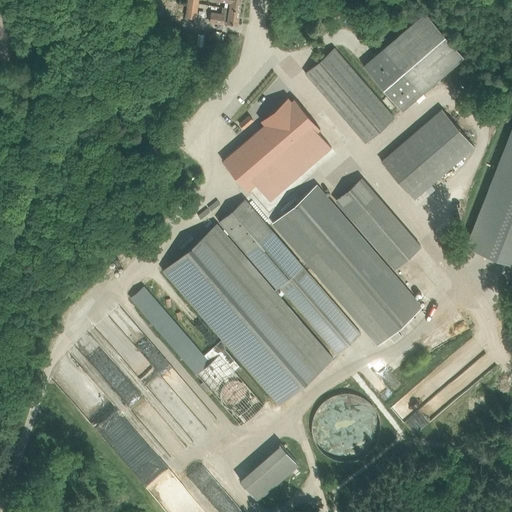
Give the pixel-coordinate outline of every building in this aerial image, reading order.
[(224,0),(225,0),(224,7),(222,6),(222,7),(240,9),(241,0),(224,0)] [(198,3),(188,2),(186,16),(196,17),(198,3)] [(240,9),(222,7),(221,13),(212,12),(210,21),(224,23),(225,21),(237,23),(240,9)] [(424,12),(363,65),(402,110),(463,57),(424,12)] [(335,47),(323,58),(306,72),(365,141),(394,116),(335,47)] [(264,123),(222,159),(248,190),(256,183),(272,170),(275,173),(320,134),(317,130),(320,128),(317,124),(314,126),(298,108),(301,105),(294,98),(291,100),(288,96),(267,114),(270,118),(264,123)] [(442,108),(381,160),(414,198),(424,190),(429,195),(435,189),(431,184),(475,146),(442,108)] [(249,115),(239,123),(244,128),(253,120),(249,115)] [(235,124),(232,127),(234,129),(237,133),(241,130),(238,126),(237,126),(235,124)] [(366,174),(358,180),(339,197),(397,265),(425,242),(366,174)] [(314,181),(272,217),(377,339),(419,303),(314,181)] [(203,355),(150,293),(144,286),(131,297),(203,381),(200,383),(206,391),(209,388),(241,425),(264,404),(234,370),(240,365),(225,348),(226,348),(224,346),(227,344),(279,404),(333,357),(281,297),(285,294),(337,354),(361,333),(245,198),(219,221),(276,288),(274,289),(223,230),(217,222),(161,270),(222,339),(203,355)] [(355,322),(358,320),(277,223),(274,225),(355,322)] [(124,333),(107,341),(99,326),(89,331),(94,342),(87,346),(84,340),(80,342),(89,361),(94,359),(97,366),(119,356),(116,351),(121,348),(120,347),(129,343),(124,333)] [(313,420),(312,428),(313,434),(315,440),(318,446),(324,453),(332,457),(338,460),(346,461),(352,460),(357,459),(363,456),(370,451),(375,445),(379,437),(381,431),(380,423),(378,416),(375,409),(369,401),(363,397),(357,394),(348,392),(340,393),(332,395),(325,400),(319,406),(315,412),(313,420)] [(287,442),(243,480),(261,501),(305,463),(287,442)]
